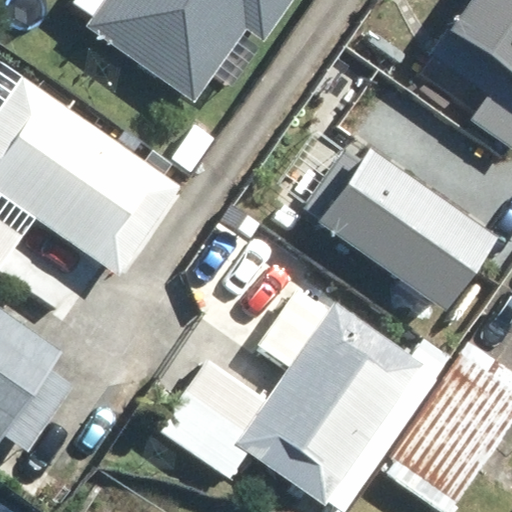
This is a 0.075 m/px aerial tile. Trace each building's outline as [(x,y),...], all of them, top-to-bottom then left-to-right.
[(90,2),(85,0),(0,0),(0,44),(48,72),(90,2)] [(102,0),(90,17),(194,90),(241,23),(259,35),(283,0),(102,0)] [(511,0),(450,0),(438,18),(492,57),(454,110),(505,145),(511,134),(511,0)] [(21,75),(0,104),(0,201),(110,282),(178,189),(21,75)] [(359,140),(309,214),(436,300),(486,226),(359,140)] [(314,508),(415,366),(329,306),(229,448),(314,508)] [(0,442),(57,354),(0,317),(0,442)] [(432,511),(444,511),(511,407),(511,382),(463,352),(381,480),(432,511)]
